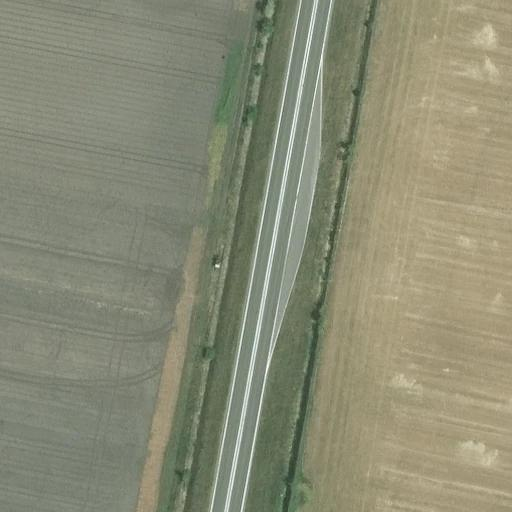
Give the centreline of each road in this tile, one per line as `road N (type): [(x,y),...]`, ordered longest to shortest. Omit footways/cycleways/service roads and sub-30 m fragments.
road 1 (track): [(155,511),(247,0)]
road 2 (trunk): [(226,511),(316,0)]
